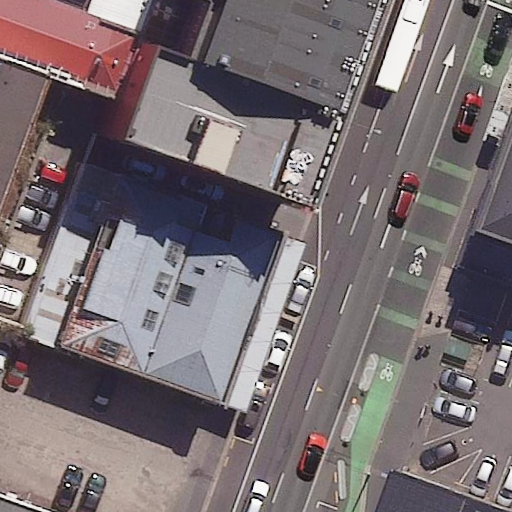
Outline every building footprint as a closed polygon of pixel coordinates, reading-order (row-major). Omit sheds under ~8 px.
[(92,0),(0,0),(0,44),(68,69),(92,0)] [(331,0),(128,0),(79,136),(259,201),(331,0)] [(124,0),(93,0),(121,10),(124,0)] [(0,52),(0,194),(45,69),(0,52)] [(306,231),(86,152),(24,326),(244,405),(306,231)] [(511,169),(484,244),(511,254),(511,169)] [(511,511),(511,494),(423,461),(403,511),(511,511)]
